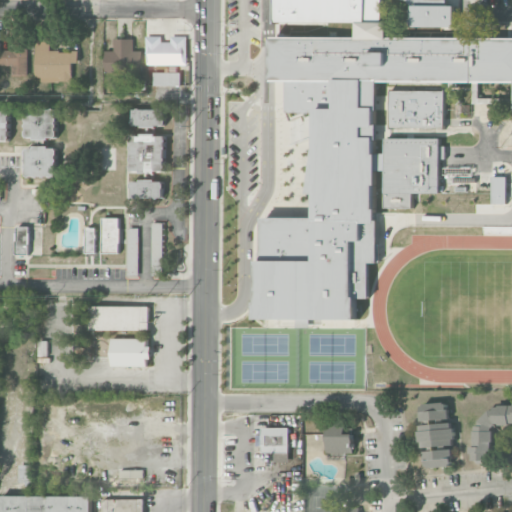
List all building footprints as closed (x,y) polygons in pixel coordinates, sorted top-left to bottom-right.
[(413,26),(455,28),(456,6),(414,5),(413,26)] [(355,320),(378,263),(379,263),(380,171),(388,171),(387,208),(444,192),(444,147),(442,138),(388,138),(388,153),(378,153),(379,110),(380,103),(380,81),(511,82),(511,38),(410,37),(359,17),(359,38),(270,37),(291,112),(319,113),(318,218),(263,217),(262,319),(355,320)] [(146,65),(187,65),(186,36),(171,36),(171,42),(161,42),(161,36),(146,36),(146,65)] [(72,81),(72,63),(78,63),(78,51),(50,51),(50,38),(35,38),(36,81),(72,81)] [(133,39),(114,39),(113,51),(105,51),(105,72),(142,73),(142,51),(133,50),(133,39)] [(13,50),(0,50),(0,64),(0,65),(12,65),(12,74),(28,74),(28,41),(13,41),(13,50)] [(153,85),(180,85),(180,73),(153,72),(153,85)] [(392,128),(446,127),(446,90),(392,91),(392,128)] [(25,138),(35,138),(35,148),(27,148),(26,176),(57,177),(57,147),(47,147),(47,139),(57,139),(58,108),(26,108),(25,138)] [(164,198),(165,181),(154,181),(154,172),(165,172),(166,135),(154,135),(154,127),(164,127),(165,109),(133,108),(132,126),(143,126),(143,136),(132,136),(131,171),(142,171),(142,181),(132,181),(132,197),(164,198)] [(11,109),(0,109),(0,141),(10,141),(11,109)] [(474,167),(452,168),(452,184),(474,183),(474,167)] [(493,204),(507,204),(507,176),(492,177),(493,204)] [(102,253),(120,253),(120,217),(102,217),(102,253)] [(162,222),(152,222),(152,276),(162,276),(162,222)] [(16,255),(40,255),(40,226),(16,226),(16,255)] [(128,227),(128,276),(139,276),(139,227),(128,227)] [(87,228),(87,253),(96,253),(96,228),(87,228)] [(149,305),(90,305),(90,331),(149,331),(149,305)] [(151,367),(151,337),(112,337),(112,367),(151,367)] [(423,467),(454,466),(451,402),(420,403),(423,467)] [(495,422),(511,423),(511,405),(477,403),(473,459),(492,461),(495,422)] [(346,426),(327,426),(328,453),(353,452),(353,434),(346,434),(346,426)] [(290,453),(289,427),(262,428),(263,435),(257,435),(257,446),(262,446),(262,453),(290,453)] [(91,511),(92,495),(1,495),(1,511),(91,511)] [(144,511),(144,498),(101,498),(101,511),(144,511)]
